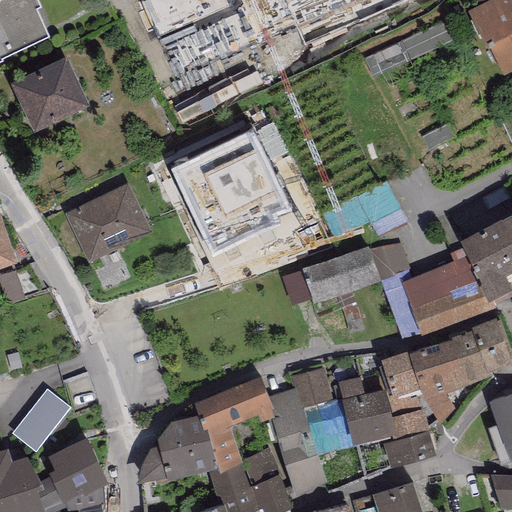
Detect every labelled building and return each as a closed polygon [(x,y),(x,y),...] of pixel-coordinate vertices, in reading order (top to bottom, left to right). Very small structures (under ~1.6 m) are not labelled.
[(40,14),(33,0),(11,0),(0,5),(0,67),(2,67),(1,64),(49,43),(36,15),(40,14)] [(505,0),(498,0),(468,15),(487,55),(491,53),(503,78),(511,73),(511,0),(507,3),(505,0)] [(378,75),(435,50),(427,30),(369,56),(378,75)] [(66,62),(9,90),(33,138),(89,110),(66,62)] [(454,137),(447,124),(422,137),(429,150),(454,137)] [(307,186),(290,156),(266,169),(282,199),(307,186)] [(128,186),(65,215),(88,265),(152,236),(128,186)] [(511,261),(511,198),(460,228),(467,241),(488,287),(506,278),(511,274),(506,264),(511,261)] [(0,274),(16,269),(0,219),(0,274)] [(372,247),(370,239),(302,260),(303,264),(312,292),(313,295),(380,273),(372,247)] [(400,240),(372,247),(380,273),(381,277),(409,266),(400,240)] [(454,256),(402,276),(422,329),(499,301),(511,292),(511,290),(506,278),(488,287),(467,241),(450,248),(454,256)] [(312,292),(303,264),(282,272),(293,300),(302,296),(312,292)] [(472,322),(452,328),(467,375),(488,366),(511,353),(496,309),(470,317),(472,322)] [(409,342),(380,351),(392,388),(398,386),(421,379),(424,391),(439,420),(455,405),(445,384),(467,375),(452,328),(410,344),(409,342)] [(333,398),(323,364),(292,373),(295,386),(302,406),(333,398)] [(261,368),(227,380),(241,413),(258,405),(261,412),(273,408),(271,400),(273,399),(271,394),(261,368)] [(339,377),(344,395),(354,435),(390,426),(396,425),(387,389),(384,381),(363,386),(359,372),(339,377)] [(241,413),(227,380),(194,394),(199,408),(203,420),(208,418),(219,462),(219,464),(239,457),(242,455),(229,417),(241,413)] [(71,404),(47,385),(12,429),(36,448),(71,404)] [(511,385),(489,394),(511,455),(511,385)] [(302,406),(295,386),(271,394),(273,399),(271,400),(273,408),(296,489),(326,474),(318,453),(302,406)] [(392,388),(387,389),(396,425),(390,426),(392,435),(428,425),(423,403),(419,403),(417,393),(409,394),(408,388),(399,391),(398,386),(392,388)] [(354,435),(344,395),(333,398),(302,406),(318,453),(355,443),(354,435)] [(203,420),(199,408),(171,413),(155,429),(149,440),(141,457),(137,474),(144,474),(145,484),(172,480),(171,473),(219,462),(208,418),(203,420)] [(435,449),(428,425),(392,435),(382,438),(389,463),(435,449)] [(87,429),(47,448),(53,460),(48,463),(52,472),(62,492),(83,482),(84,485),(109,473),(87,429)] [(7,440),(0,441),(0,511),(31,511),(45,508),(37,478),(44,476),(28,447),(11,451),(7,440)] [(269,443),(242,455),(239,457),(258,503),(262,502),(265,511),(269,511),(292,501),(269,443)] [(219,464),(209,467),(217,498),(225,495),(231,511),(258,511),(256,504),(258,503),(239,457),(219,464)] [(511,469),(490,469),(502,503),(511,502),(511,469)] [(52,472),(44,476),(37,478),(45,508),(66,499),(62,492),(52,472)] [(416,511),(425,510),(413,473),(371,486),(374,493),(353,498),(357,511),(416,511)] [(231,511),(225,495),(217,498),(193,507),(195,511),(231,511)] [(353,511),(349,496),(314,505),(316,511),(353,511)]
